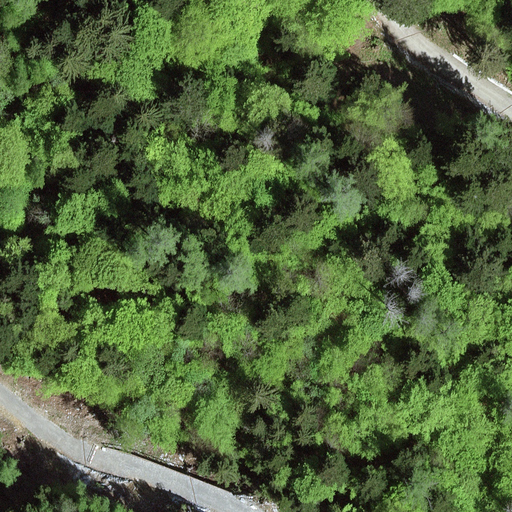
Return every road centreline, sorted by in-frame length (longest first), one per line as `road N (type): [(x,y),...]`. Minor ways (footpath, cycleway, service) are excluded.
road 1 (track): [(0,393),(77,449),(246,511)]
road 2 (track): [(511,102),(399,24),(385,0)]
